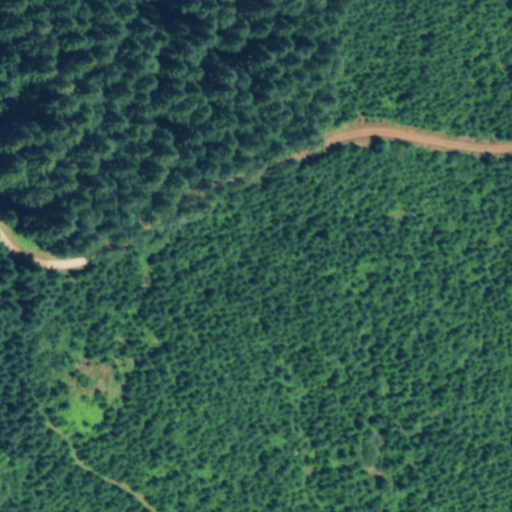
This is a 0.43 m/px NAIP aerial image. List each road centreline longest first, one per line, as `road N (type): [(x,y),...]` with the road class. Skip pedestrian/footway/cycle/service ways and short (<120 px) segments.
road 1 (residential): [(2,267),(70,264),(257,184),(351,169),(434,184),(511,163)]
road 2 (residential): [(0,261),(33,373),(108,459),(136,511)]
